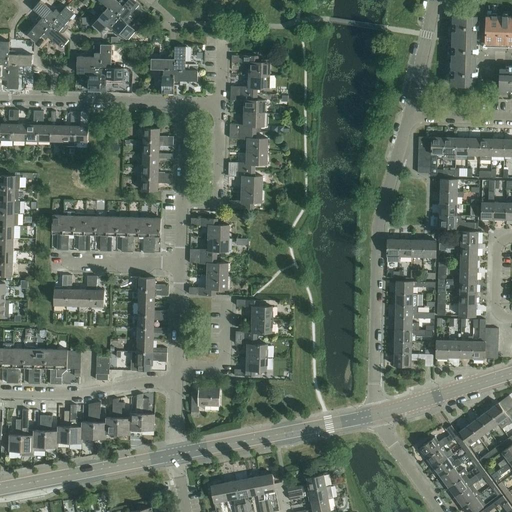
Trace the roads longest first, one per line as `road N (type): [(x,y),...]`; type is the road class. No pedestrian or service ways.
road 1 (residential): [(379,414),(378,228),(410,117)]
road 2 (tertiary): [(176,454),(379,414)]
road 3 (residential): [(0,99),(184,104)]
road 4 (tertiary): [(0,488),(176,454)]
road 5 (residential): [(176,383),(79,394),(0,392)]
road 6 (tertiary): [(379,414),(511,373)]
road 7 (residential): [(181,198),(218,199),(221,105)]
road 8 (residential): [(180,264),(55,259)]
